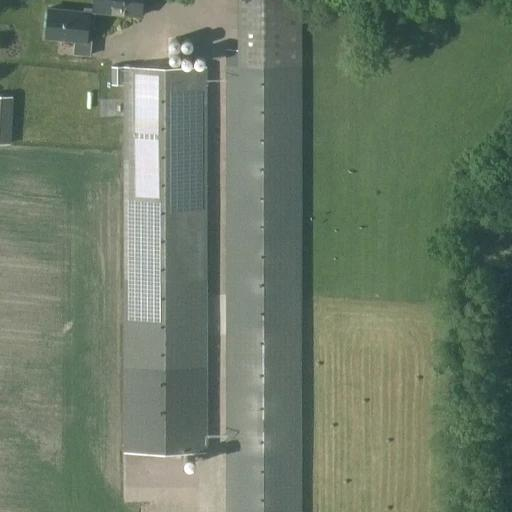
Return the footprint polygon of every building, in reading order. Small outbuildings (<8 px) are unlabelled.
[(83,8),(83,11),(90,12),(89,24),(94,25),(95,11),(142,16),(143,0),(93,0),(93,8),(83,8)] [(90,12),(83,11),(46,7),(43,39),(74,42),(73,55),(90,57),(92,41),(87,40),(89,24),(90,12)] [(206,67),(124,67),(124,453),(206,453),(206,67)] [(226,67),(226,456),(300,456),(300,68),(226,67)] [(11,97),(0,96),(0,143),(9,144),(11,97)] [(300,511),(300,456),(226,456),(226,511),(300,511)]
